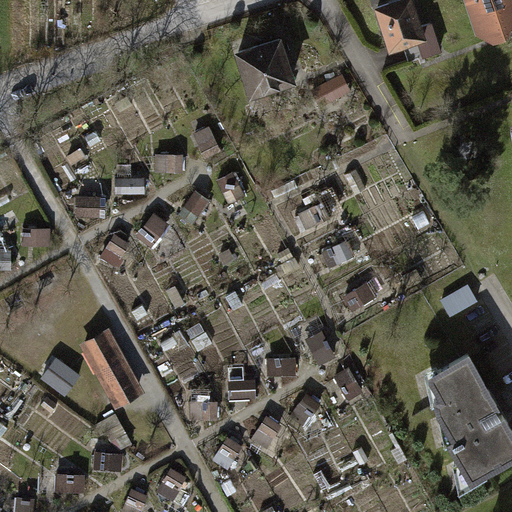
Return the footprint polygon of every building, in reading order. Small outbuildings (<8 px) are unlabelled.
[(397,0),(377,6),(390,47),(402,43),(408,62),(443,51),(434,21),(421,25),(412,0),(397,0)] [(511,0),(471,0),(481,30),(494,37),(507,33),(511,22),(511,0)] [(233,51),(247,91),(287,78),(274,38),(233,51)] [(183,154),(158,155),(159,172),(184,171),(183,154)] [(242,172),(229,190),(240,198),(253,179),(242,172)] [(143,178),(118,180),(119,197),(144,195),(143,178)] [(199,193),(186,212),(197,219),(210,201),(199,193)] [(99,195),(74,197),(75,214),(100,212),(99,195)] [(321,203),(299,212),(307,229),(327,219),(321,203)] [(158,218),(145,237),(156,244),(169,225),(158,218)] [(50,228),(24,230),(25,247),(51,245),(50,228)] [(116,232),(104,251),(115,258),(127,240),(116,232)] [(356,255),(347,239),(323,251),(331,267),(356,255)] [(289,247),(276,253),(281,262),(296,257),(289,247)] [(9,254),(0,254),(0,271),(10,271),(9,254)] [(368,282),(343,297),(353,312),(377,297),(368,282)] [(33,285),(21,303),(32,311),(44,292),(33,285)] [(5,303),(0,309),(0,326),(3,329),(16,310),(5,303)] [(110,329),(82,345),(114,399),(142,383),(110,329)] [(328,335),(303,337),(304,354),(329,352),(328,335)] [(511,428),(468,353),(433,373),(434,381),(444,397),(438,400),(441,412),(456,438),(451,441),(472,477),(511,454),(511,428)] [(290,361),(265,363),(266,380),(291,378),(290,361)] [(351,373),(338,392),(349,399),(362,380),(351,373)] [(249,384),(223,386),(224,403),(250,401),(249,384)] [(310,394),(298,412),(309,420),(321,401),(310,394)] [(213,404),(188,405),(189,422),(215,421),(213,404)] [(267,411),(254,430),(265,437),(278,418),(267,411)] [(165,425),(139,426),(140,443),(166,442),(165,425)] [(223,437),(210,456),(221,463),(234,444),(223,437)] [(121,452),(95,454),(96,471),(122,469),(121,452)] [(175,468),(162,486),(173,494),(186,475),(175,468)] [(81,473),(56,474),(57,491),(82,490),(81,473)] [(131,487),(119,506),(128,511),(130,511),(142,494),(131,487)] [(39,511),(39,500),(13,501),(14,511),(39,511)]
